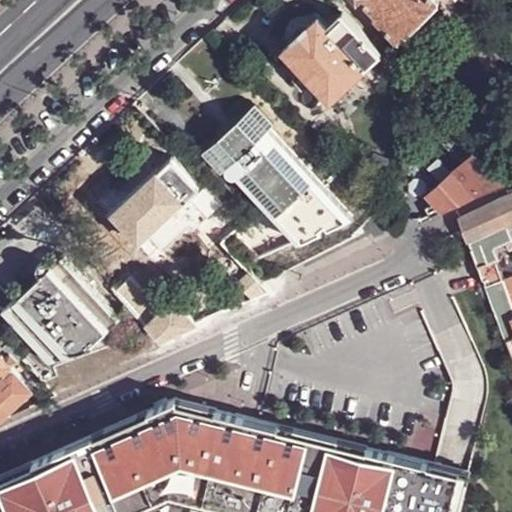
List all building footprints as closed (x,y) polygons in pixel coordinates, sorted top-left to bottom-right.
[(396,37),(399,40),(439,3),(437,0),(364,0),(378,14),(376,16),(396,37)] [(331,97),(380,50),(361,29),(343,10),(328,24),(318,15),(284,48),(299,64),(318,83),(331,97)] [(361,29),(380,50),(396,37),(376,16),(361,29)] [(316,85),(318,83),(299,64),(297,65),(294,79),(302,88),(316,85)] [(224,169),(229,163),(300,239),(353,216),(271,124),(276,119),(259,99),(253,104),(210,143),(205,149),(224,169)] [(468,158),(476,150),(452,125),(446,131),(455,141),(453,143),(468,158)] [(511,159),(511,143),(510,142),(503,150),(511,159)] [(206,178),(178,149),(160,167),(149,154),(101,199),(151,253),(159,245),(164,249),(190,224),(186,219),(194,212),(189,206),(193,203),(186,196),(206,178)] [(445,209),(506,181),(481,155),(476,150),(468,158),(455,170),(451,173),(431,194),(445,209)] [(225,199),(210,182),(197,194),(212,211),(225,199)] [(461,217),(471,240),(473,238),(511,350),(511,277),(507,280),(500,258),(501,258),(497,245),(507,240),(511,248),(511,247),(511,192),(498,199),(485,206),(476,210),(461,217)] [(135,330),(149,325),(132,306),(122,316),(63,254),(2,311),(50,361),(93,345),(123,318),(135,330)] [(240,280),(255,297),(272,291),(252,268),(240,280)] [(149,325),(161,338),(199,322),(174,297),(161,310),(130,277),(116,289),(132,306),(149,325)] [(0,329),(0,350),(12,363),(16,361),(22,354),(0,329)] [(0,374),(12,363),(0,350),(0,374)] [(174,397),(0,475),(0,511),(459,511),(469,471),(174,397)]
